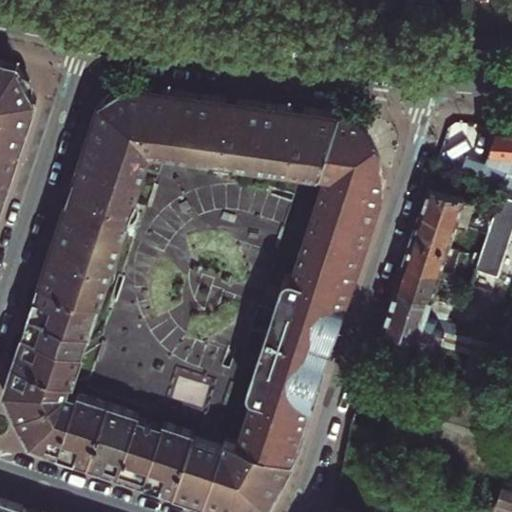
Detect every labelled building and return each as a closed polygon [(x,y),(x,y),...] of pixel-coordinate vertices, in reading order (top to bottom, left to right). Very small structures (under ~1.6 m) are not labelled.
[(0,207),(36,98),(18,63),(0,58),(0,207)] [(73,382),(122,240),(114,238),(89,230),(137,83),(129,81),(99,100),(3,389),(30,444),(234,511),(256,511),(270,508),(303,442),(326,372),(323,365),(350,294),(382,200),(384,187),(384,181),(384,174),(382,164),(379,154),(368,138),(369,137),(369,136),(369,134),(369,133),(369,131),(369,129),(368,128),(367,126),(365,124),(364,123),(362,122),(360,122),(358,122),(357,122),(355,120),(353,117),(350,114),(348,112),(283,103),(268,145),(266,145),(258,149),(252,166),(318,175),(319,171),(326,172),(292,274),(283,281),(248,387),(253,395),(238,441),(225,437),(222,445),(193,435),(194,431),(138,415),(139,411),(78,391),(76,395),(65,392),(69,381),(73,382)] [(89,230),(114,238),(165,86),(137,83),(89,230)] [(189,90),(165,86),(114,238),(122,240),(152,152),(169,154),(189,90)] [(218,94),(189,90),(169,154),(197,158),(218,94)] [(247,98),(218,94),(197,158),(225,162),(247,98)] [(260,100),(247,98),(225,162),(239,164),(240,160),(260,100)] [(240,160),(244,162),(243,165),(252,166),(258,149),(266,145),(268,145),(283,103),(260,100),(240,160)] [(493,135),(480,174),(503,182),(511,156),(511,123),(510,124),(498,123),(493,135)] [(469,152),(463,168),(480,174),(493,135),(472,128),(465,151),(469,152)] [(511,156),(503,182),(511,184),(511,156)] [(457,221),(465,196),(429,184),(424,200),(421,210),(457,221)] [(511,196),(500,192),(496,206),(487,231),(479,256),(477,262),(476,265),(498,273),(511,231),(511,196)] [(465,196),(457,221),(466,224),(475,199),(465,196)] [(455,227),(457,221),(421,210),(416,225),(413,235),(449,246),(455,227)] [(455,227),(476,235),(478,228),(466,224),(457,221),(455,227)] [(475,250),(474,255),(479,256),(487,231),(478,228),(476,235),(471,249),(475,250)] [(441,271),(450,274),(452,275),(460,250),(449,246),(413,235),(409,245),(405,259),(441,271)] [(397,284),(432,296),(441,271),(405,259),(401,271),(397,284)] [(438,316),(444,300),(432,296),(397,284),(391,302),(384,323),(472,352),(464,379),(484,386),(497,346),(454,332),(457,322),(438,316)] [(380,336),(375,351),(464,379),(472,352),(384,323),(380,336)] [(505,472),(511,451),(511,396),(428,369),(418,399),(406,439),(505,472)] [(511,511),(511,479),(504,477),(492,511),(511,511)] [(48,511),(0,496),(0,511),(48,511)]
